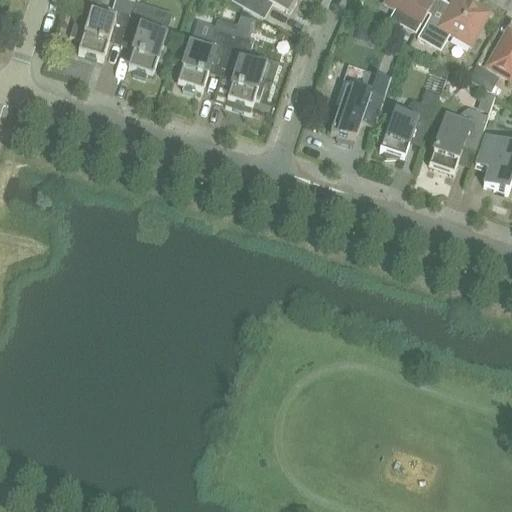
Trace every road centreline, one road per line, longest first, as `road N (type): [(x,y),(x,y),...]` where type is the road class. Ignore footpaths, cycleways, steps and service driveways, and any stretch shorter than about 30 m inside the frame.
road 1 (residential): [(273,179),(8,92)]
road 2 (unclassified): [(511,262),(273,179)]
road 3 (residential): [(273,179),(319,53),(348,0)]
